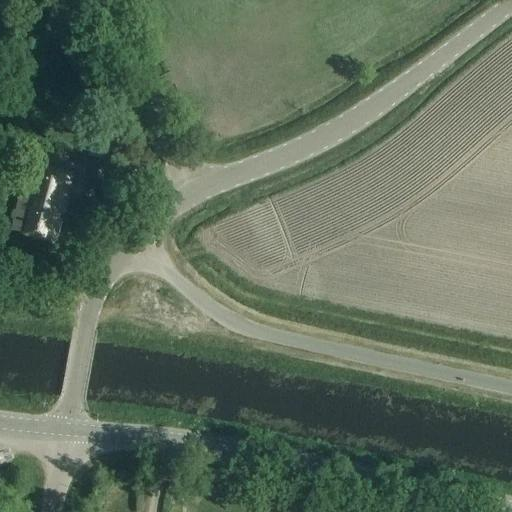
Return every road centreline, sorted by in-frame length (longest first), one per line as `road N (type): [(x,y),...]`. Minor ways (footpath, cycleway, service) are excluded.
road 1 (tertiary): [(511,506),(259,453),(71,433)]
road 2 (unclassified): [(511,390),(237,326),(192,296),(136,236)]
road 3 (tertiary): [(187,194),(291,157),(370,114),(511,5)]
road 4 (unclassified): [(187,194),(126,48),(89,0)]
road 5 (tertiary): [(71,433),(87,316),(100,282),(136,236)]
